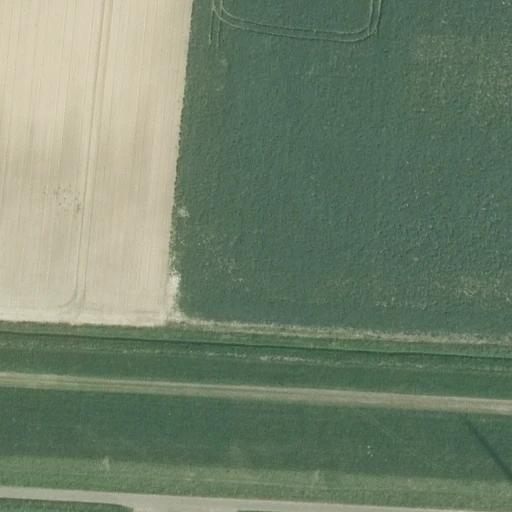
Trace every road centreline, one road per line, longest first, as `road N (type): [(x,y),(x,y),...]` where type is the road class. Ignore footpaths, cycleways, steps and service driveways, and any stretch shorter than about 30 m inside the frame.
road 1 (track): [(0,379),(511,408)]
road 2 (unclassified): [(351,511),(0,494)]
